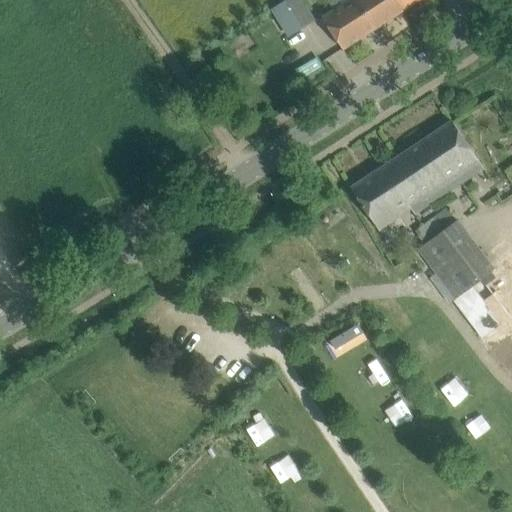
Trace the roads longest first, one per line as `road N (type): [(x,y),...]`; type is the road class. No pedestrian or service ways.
road 1 (tertiary): [(0,320),(506,0)]
road 2 (track): [(279,331),(282,359),(383,511)]
